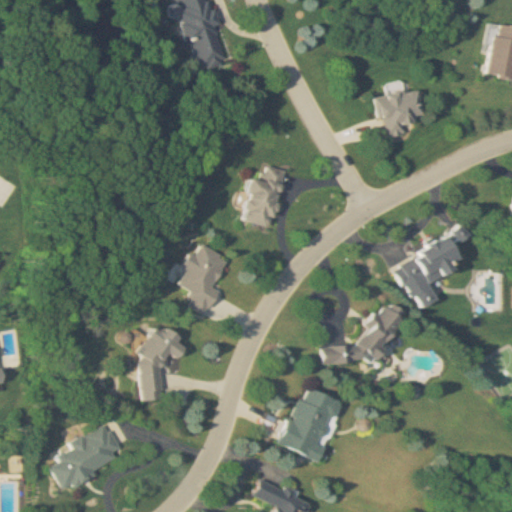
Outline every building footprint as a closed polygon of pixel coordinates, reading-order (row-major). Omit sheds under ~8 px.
[(174,0),(189,44),(192,43),(201,71),(229,62),(209,0),(174,0)] [(511,80),(511,27),(492,24),(485,76),(511,80)] [(384,138),(405,134),(403,124),(424,121),(419,89),(376,96),(384,138)] [(284,171),(265,167),(263,181),(250,179),(242,222),(273,228),(284,171)] [(393,270),(420,313),(438,302),(429,287),(455,271),(452,266),(462,260),(454,248),(468,239),(461,227),(393,270)] [(228,260),(201,246),(195,257),(192,255),(176,285),(194,295),(188,307),(206,317),(219,292),(213,289),(228,260)] [(381,343),(400,342),(398,311),(368,313),(370,344),(321,346),(322,366),(382,362),(381,343)] [(162,359),(183,358),(181,331),(140,333),(144,403),(164,402),(162,359)] [(318,462),(342,404),(302,388),(278,446),(318,462)] [(68,443),(71,449),(56,457),(59,462),(50,467),(62,492),(96,475),(94,471),(117,459),(113,452),(118,449),(106,424),(68,443)] [(271,511),(299,511),(300,511),(302,511),(305,511),(310,499),(257,479),(250,498),(274,506),(271,511)]
